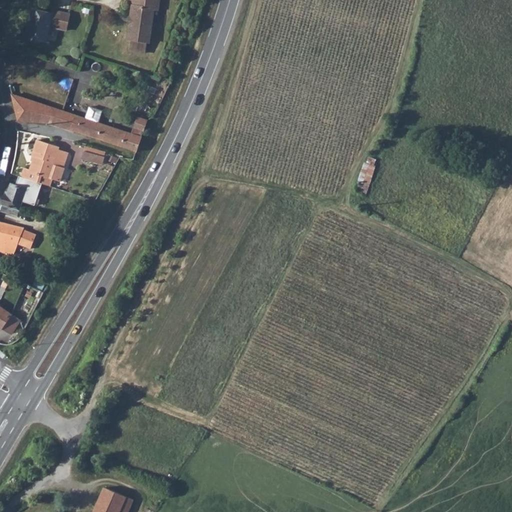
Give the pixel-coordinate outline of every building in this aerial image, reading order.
[(141,0),(140,7),(132,6),(127,40),(130,41),(129,51),(145,54),(146,43),(149,43),(153,10),(158,10),(158,0),(141,0)] [(52,14),(32,10),(26,38),(46,42),(50,27),(66,31),(70,14),(53,11),(52,14)] [(28,100),(12,95),(16,111),(19,120),(21,121),(49,123),(53,109),(28,100)] [(85,119),(98,123),(102,112),(89,107),(85,119)] [(53,109),(49,123),(58,126),(63,112),(53,109)] [(63,112),(58,126),(137,152),(139,145),(125,140),(127,133),(98,123),(85,119),(63,112)] [(135,127),(144,131),(148,122),(139,118),(135,127)] [(24,169),(22,177),(49,187),(52,180),(59,182),(64,170),(62,169),(68,154),(59,150),(59,149),(37,141),(31,157),(35,158),(31,170),(26,168),(24,169)] [(85,148),(82,160),(97,165),(102,166),(104,159),(99,158),(101,153),(85,148)] [(365,160),(357,191),(369,194),(377,164),(365,160)] [(5,195),(1,205),(19,210),(26,190),(11,184),(8,195),(5,194),(5,195)] [(1,205),(0,208),(0,211),(1,212),(17,217),(19,210),(1,205)] [(0,223),(0,251),(9,256),(23,229),(0,223)] [(17,251),(31,257),(34,250),(21,244),(17,251)] [(4,299),(16,305),(18,299),(6,294),(4,299)] [(0,328),(2,329),(3,328),(10,315),(11,314),(0,306),(0,328)] [(10,315),(3,328),(11,333),(19,320),(10,315)] [(94,511),(119,511),(127,496),(106,487),(94,511)] [(127,496),(119,511),(127,511),(133,499),(127,496)]
